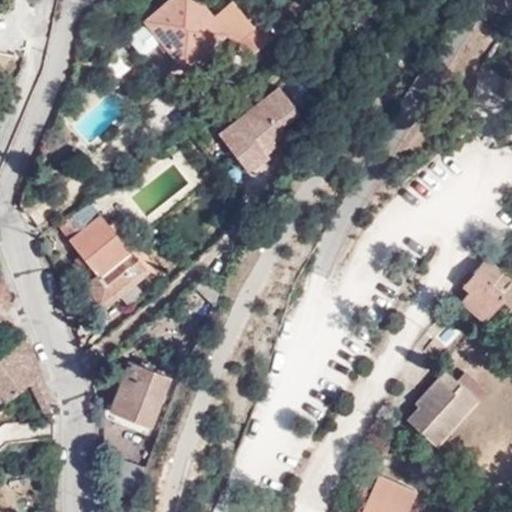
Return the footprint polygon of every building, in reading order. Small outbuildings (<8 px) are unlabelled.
[(213,16),(199,0),(168,0),(144,21),(146,25),(132,36),(133,43),(140,52),(147,53),(160,41),(183,69),(227,33),(235,43),(240,39),(252,52),(270,38),(258,23),(254,28),(231,1),(213,16)] [(280,84),(216,129),(244,168),(308,124),(280,84)] [(431,206),(405,187),(376,229),(401,248),(431,206)] [(60,222),(57,224),(96,274),(84,284),(99,304),(116,290),(127,305),(166,274),(155,260),(144,267),(132,251),(130,252),(120,238),(129,230),(119,218),(110,225),(92,201),(60,222)] [(503,272),(486,257),(465,281),(470,287),(461,298),(484,318),(505,293),(495,283),(503,272)] [(0,300),(12,296),(1,269),(0,269),(0,300)] [(215,302),(220,289),(206,277),(195,287),(215,302)] [(99,304),(84,284),(78,289),(97,313),(108,305),(127,305),(116,290),(99,304)] [(53,406),(26,335),(0,356),(0,394),(5,400),(30,379),(42,409),(53,406)] [(171,376),(131,360),(113,406),(154,422),(171,376)] [(475,397),(455,377),(445,368),(414,399),(418,404),(405,418),(433,444),(475,397)] [(463,371),(455,377),(475,397),(483,390),(463,371)] [(110,487),(136,496),(147,468),(120,456),(110,487)] [(405,511),(416,489),(382,474),(365,511),(405,511)]
